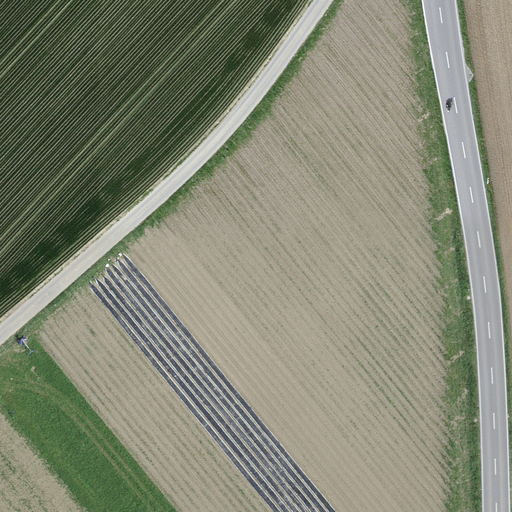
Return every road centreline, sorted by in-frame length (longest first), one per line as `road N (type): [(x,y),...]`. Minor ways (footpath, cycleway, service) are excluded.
road 1 (tertiary): [(495,511),(492,371),(442,0)]
road 2 (residential): [(0,336),(202,154),(326,0)]
